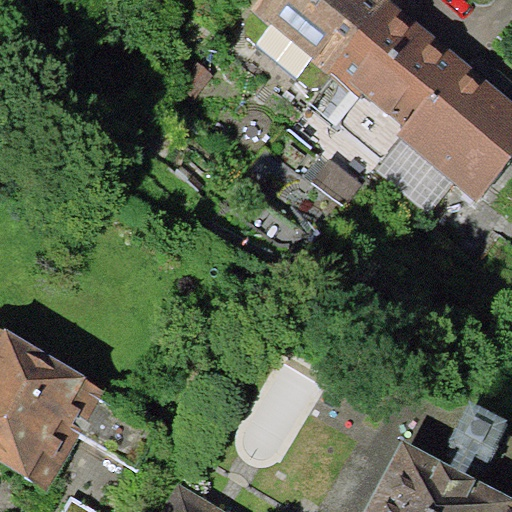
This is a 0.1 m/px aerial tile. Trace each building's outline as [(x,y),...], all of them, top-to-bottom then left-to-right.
[(330,70),(389,0),(258,0),(251,8),(269,24),(271,22),(314,56),(311,61),(327,74),(330,70)] [(363,91),(403,125),(460,57),(392,0),(389,0),(330,70),(359,95),(363,91)] [(311,61),(314,56),(271,22),(269,24),(254,44),(297,78),(311,61)] [(511,160),(511,99),(460,57),(403,125),(397,132),(403,138),(455,181),(478,200),(511,160)] [(212,75),(195,61),(175,86),(192,99),(212,75)] [(429,213),(455,181),(403,138),(376,170),(429,213)] [(362,183),(330,158),(312,181),(345,206),(362,183)] [(0,462),(46,490),(105,389),(85,377),(86,375),(4,327),(2,330),(0,328),(0,462)] [(450,463),(402,438),(363,511),(507,511),(511,504),(511,496),(466,472),(475,455),(488,462),(510,420),(470,400),(448,441),(459,447),(450,463)] [(229,511),(178,482),(160,511),(229,511)] [(98,511),(71,496),(61,511),(98,511)]
